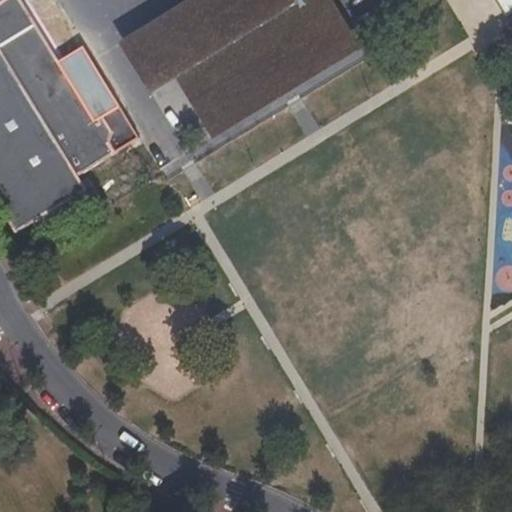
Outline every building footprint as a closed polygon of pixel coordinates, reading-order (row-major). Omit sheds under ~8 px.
[(120,107),(97,122),(20,0),(4,0),(0,3),(0,203),(19,234),(20,235),(90,192),(81,177),(140,139),(120,107)] [(223,119),(340,46),(311,0),(224,0),(141,52),(159,81),(188,63),(197,77),(223,119)] [(511,0),(494,0),(507,20),(511,17),(511,0)] [(141,279),(145,286),(163,275),(159,268),(141,279)] [(77,317),(81,324),(99,313),(96,306),(77,317)]
